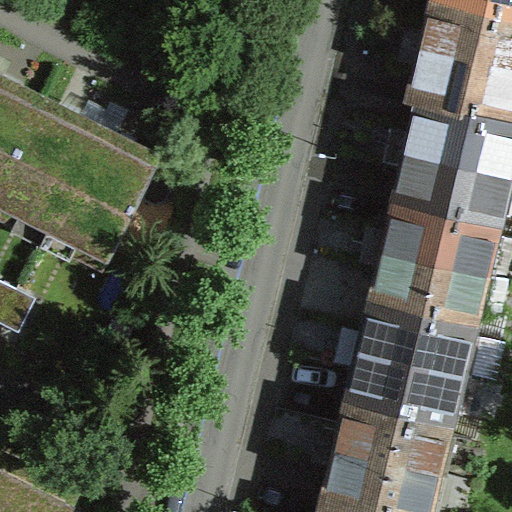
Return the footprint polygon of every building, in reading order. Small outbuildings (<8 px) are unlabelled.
[(511,13),(454,0),(433,0),(426,34),(423,45),(511,66),(511,13)] [(511,0),(454,0),(511,13),(511,0)] [(511,109),(511,66),(423,45),(414,83),(411,95),(420,97),(510,119),(511,109)] [(0,69),(0,204),(110,260),(164,153),(0,69)] [(511,119),(510,119),(420,97),(411,137),(408,147),(508,171),(511,171),(511,119)] [(508,171),(408,147),(399,187),(397,196),(496,220),(508,171)] [(496,220),(397,196),(387,236),(385,246),(484,270),(496,220)] [(484,270),(385,246),(375,285),(373,296),(472,320),(484,270)] [(0,277),(0,320),(16,328),(33,293),(0,277)] [(472,320),(373,296),(363,336),(361,345),(460,369),(472,320)] [(460,369),(361,345),(352,384),(349,395),(448,419),(460,369)] [(448,419),(349,395),(339,434),(337,445),(436,469),(448,419)] [(425,511),(436,469),(337,445),(327,485),(325,494),(397,511),(425,511)] [(0,511),(55,511),(68,488),(0,454),(0,511)] [(397,511),(325,494),(320,511),(397,511)]
